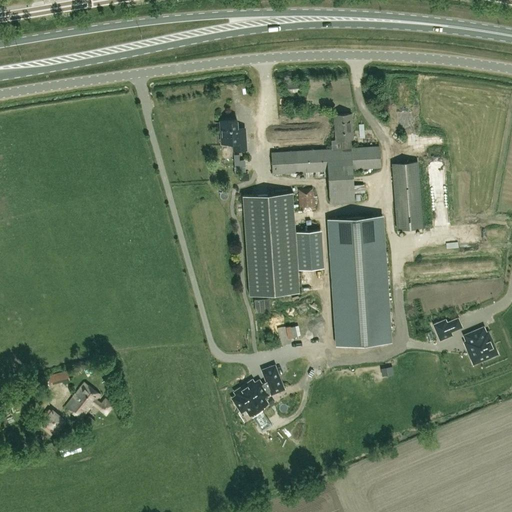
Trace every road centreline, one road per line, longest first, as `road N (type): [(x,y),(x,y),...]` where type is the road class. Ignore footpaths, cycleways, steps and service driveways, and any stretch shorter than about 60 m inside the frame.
road 1 (unclassified): [(0,94),(328,54),(511,69)]
road 2 (primary): [(0,74),(235,28),(356,18)]
road 3 (primary): [(356,18),(215,14),(0,43)]
road 4 (primary): [(356,18),(511,35)]
